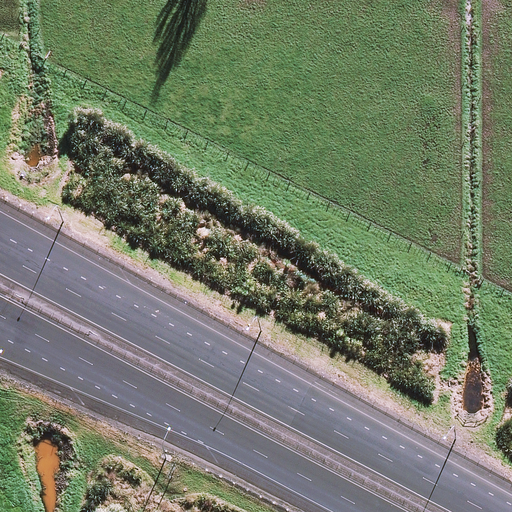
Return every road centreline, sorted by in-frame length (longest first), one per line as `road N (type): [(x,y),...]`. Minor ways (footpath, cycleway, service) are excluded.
road 1 (motorway): [(0,253),(487,511)]
road 2 (motorway): [(219,432),(0,313)]
road 3 (motorway): [(219,432),(0,348)]
road 4 (motorway): [(370,511),(219,432)]
